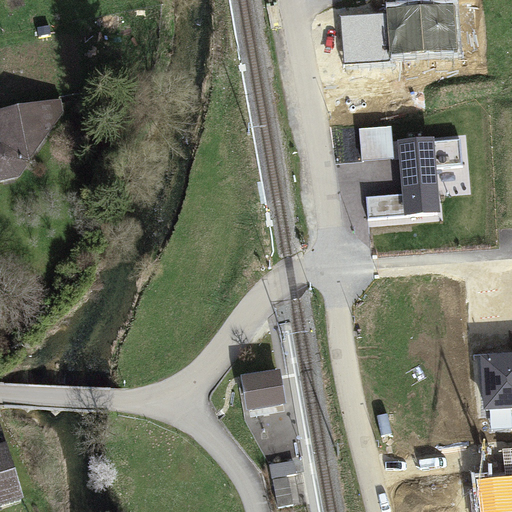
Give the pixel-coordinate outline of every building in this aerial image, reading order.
[(387,13),(340,16),(344,65),(391,62),(391,53),(457,49),(454,4),(386,8),(387,13)] [(58,100),(0,110),(0,181),(19,177),(61,116),(58,100)] [(461,166),(459,140),(400,145),(405,195),(364,199),(366,222),(437,215),(433,169),(461,166)] [(511,267),(476,270),(480,323),(487,323),(508,321),(511,320),(511,267)] [(508,321),(487,323),(488,339),(509,338),(508,321)] [(511,353),(480,355),(483,411),(511,408),(511,353)] [(285,402),(279,369),(239,376),(245,409),(285,402)] [(0,505),(23,498),(0,427),(0,505)] [(479,481),(481,511),(511,511),(511,447),(505,448),(508,478),(479,481)] [(293,461),(269,464),(270,477),(295,474),(293,461)] [(288,477),(272,480),(277,507),(292,504),(288,477)]
